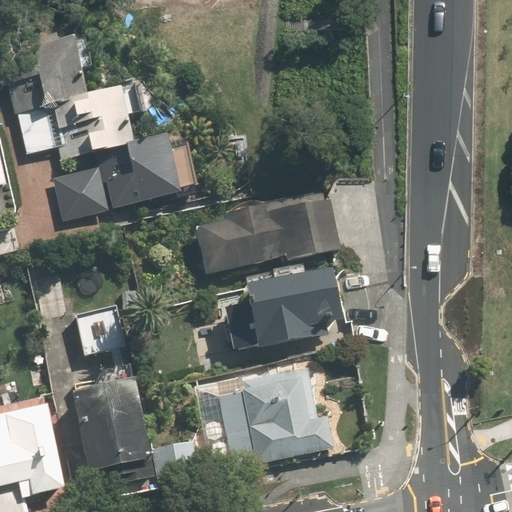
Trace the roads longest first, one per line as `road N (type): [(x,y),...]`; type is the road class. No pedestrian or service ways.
road 1 (secondary): [(454,503),(438,317),(425,266),(440,0)]
road 2 (unknown): [(0,230),(61,202),(71,175),(67,143)]
